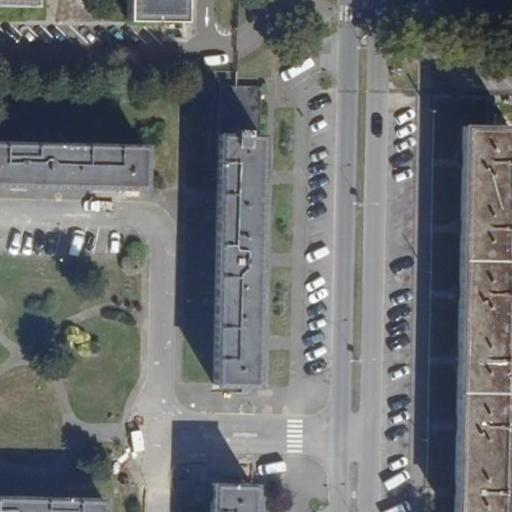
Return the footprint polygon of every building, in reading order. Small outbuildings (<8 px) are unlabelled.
[(127,0),(127,17),(183,18),(182,0),(127,0)] [(500,511),(509,127),(461,127),(452,511),(500,511)] [(253,384),(259,136),(228,134),(218,134),(212,383),(253,384)] [(142,146),(0,142),(0,183),(141,187),(142,146)] [(250,511),(251,485),(210,484),(209,511),(250,511)] [(102,511),(103,499),(0,496),(0,511),(102,511)]
